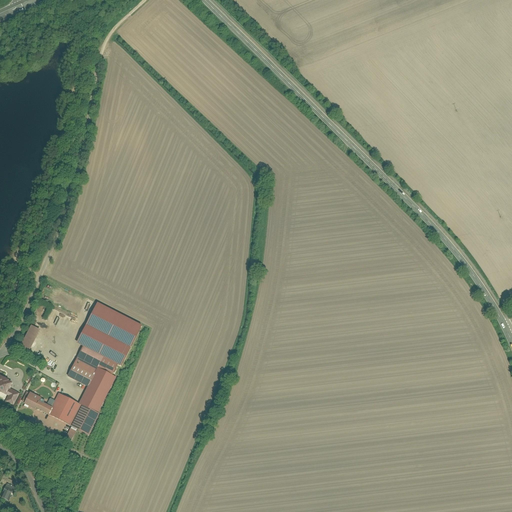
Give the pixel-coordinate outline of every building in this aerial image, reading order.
[(99,304),(93,316),(137,338),(143,326),(99,304)] [(122,366),(137,338),(93,316),(78,344),(84,347),(119,365),(122,366)] [(41,330),(32,326),(21,348),(30,352),(41,330)] [(119,365),(84,347),(78,359),(98,369),(113,376),(119,365)] [(78,359),(69,377),(89,387),(98,369),(78,359)] [(113,376),(98,369),(89,387),(80,405),(82,406),(98,414),(117,378),(113,376)] [(0,390),(7,395),(10,389),(13,383),(1,376),(0,377),(0,390)] [(14,405),(20,394),(10,389),(7,395),(9,396),(7,401),(14,405)] [(42,399),(31,393),(31,394),(26,403),(25,405),(37,410),(38,408),(49,414),(54,405),(49,402),(48,405),(41,401),(42,399)] [(72,426),(82,406),(80,405),(59,394),(54,405),(49,414),(72,426)] [(82,406),(72,426),(73,426),(78,429),(90,434),(100,415),(98,414),(82,406)] [(67,439),(72,441),(78,429),(73,426),(67,439)] [(13,494),(5,490),(1,498),(9,502),(13,494)]
